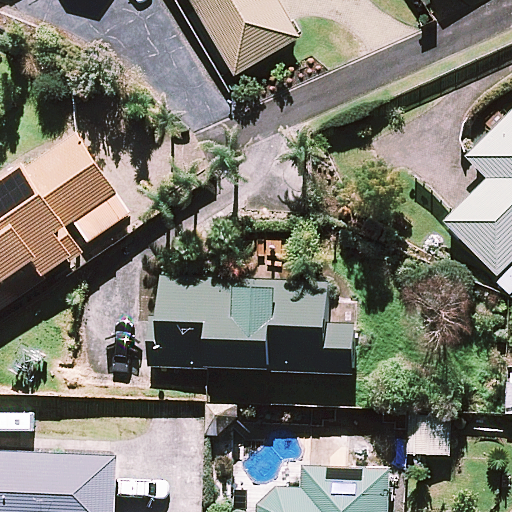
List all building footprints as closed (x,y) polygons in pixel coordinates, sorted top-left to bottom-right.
[(189,0),(235,78),(299,41),(275,0),(189,0)] [(511,263),(511,117),(469,160),(490,181),(447,224),(498,277),(511,263)] [(129,217),(76,138),(0,188),(0,314),(10,307),(0,291),(0,289),(41,262),(50,275),(72,261),(56,237),(76,224),(88,243),(129,217)] [(329,284),(158,279),(156,389),(205,390),(205,371),(353,375),(354,324),(328,323),(329,284)] [(452,419),(412,418),(411,454),(451,456),(452,419)] [(0,511),(116,511),(119,456),(0,450),(0,511)] [(390,511),(392,471),(304,467),(303,483),(273,482),(273,489),(269,491),(265,494),(263,498),(260,501),(258,505),(257,509),(256,511),(390,511)]
